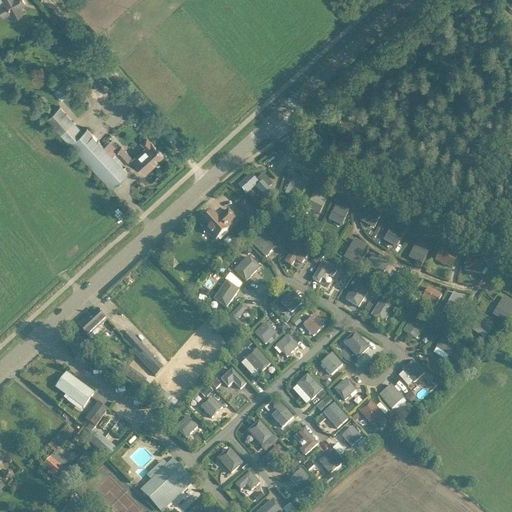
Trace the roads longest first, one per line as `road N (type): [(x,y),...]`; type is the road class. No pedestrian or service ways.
road 1 (secondary): [(0,370),(268,125)]
road 2 (unclassified): [(511,255),(268,125)]
road 3 (track): [(206,180),(58,11)]
road 4 (secondary): [(268,125),(404,0)]
